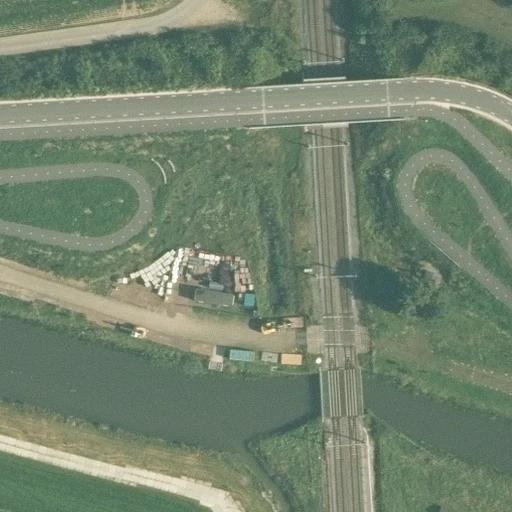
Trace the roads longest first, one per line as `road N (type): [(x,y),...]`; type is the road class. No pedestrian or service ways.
road 1 (tertiary): [(511,112),(470,95),(416,89),(0,113)]
road 2 (unclassified): [(0,275),(199,334),(287,340)]
road 3 (track): [(0,47),(145,28),(195,0)]
